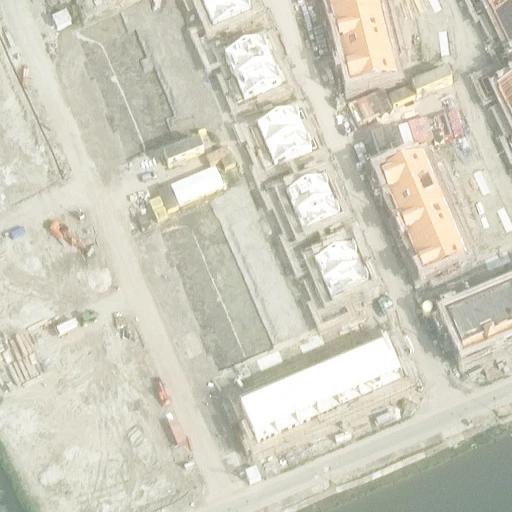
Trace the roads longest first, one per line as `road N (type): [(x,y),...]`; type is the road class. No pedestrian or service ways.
road 1 (residential): [(276,0),(450,417)]
road 2 (residential): [(227,511),(138,295)]
road 3 (residential): [(450,417),(237,511)]
road 4 (residential): [(91,181),(17,0)]
road 5 (residential): [(0,374),(54,334),(138,295)]
road 6 (residential): [(138,295),(91,181)]
